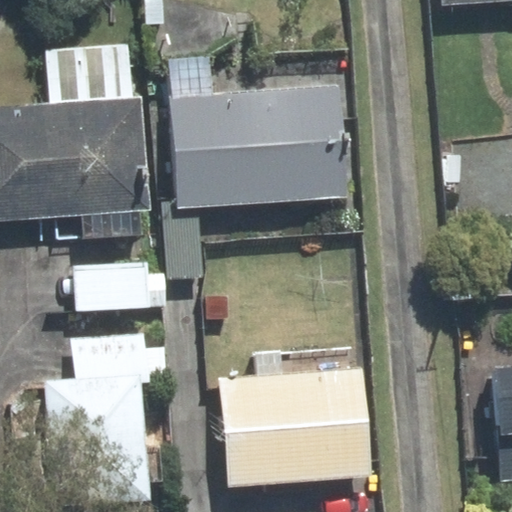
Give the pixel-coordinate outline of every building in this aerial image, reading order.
[(511,0),(431,0),(433,17),(511,11),(511,0)] [(42,56),(43,109),(0,109),(0,218),(72,217),(72,242),(138,241),(136,107),(125,107),(124,54),(42,56)] [(336,206),(333,88),(229,91),(229,69),(162,71),(165,211),(336,206)] [(69,268),(70,320),(153,318),(152,266),(69,268)] [(74,395),(29,397),(32,511),(140,508),(136,341),(72,343),(74,395)] [(252,385),(221,385),(221,489),(356,489),(355,354),(252,355),(252,385)] [(511,371),(485,372),(487,440),(511,439),(511,371)]
